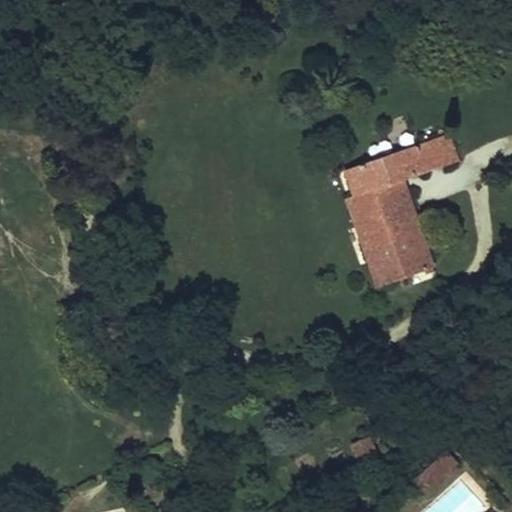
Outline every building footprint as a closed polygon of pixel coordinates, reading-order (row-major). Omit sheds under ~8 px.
[(449,135),(434,140),(444,167),(459,162),(449,135)] [(434,140),(395,154),(400,167),(425,158),(430,172),(444,167),(434,140)] [(395,154),(348,171),(357,197),(358,199),(366,196),(378,230),(361,236),(367,254),(374,252),(385,282),(434,265),(427,244),(422,246),(419,235),(423,233),(409,195),(403,197),(398,184),(430,172),(425,158),(400,167),(395,154)] [(349,199),(361,236),(378,230),(366,196),(358,199),(357,197),(349,199)] [(374,252),(367,254),(377,284),(385,282),(374,252)] [(349,445),(356,460),(378,451),(371,435),(349,445)] [(447,451),(415,480),(426,492),(458,463),(447,451)]
